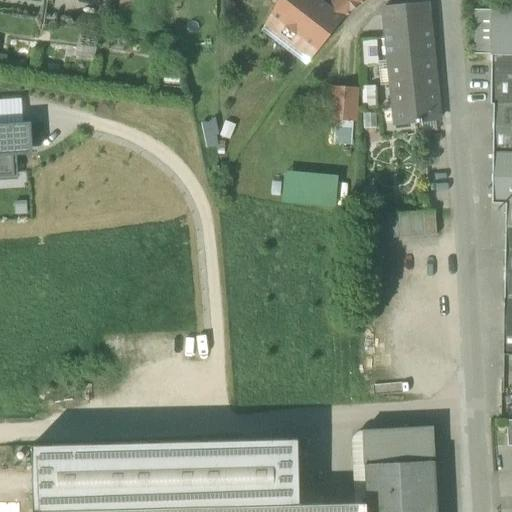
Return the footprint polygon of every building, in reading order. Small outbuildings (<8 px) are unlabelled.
[(316,51),(317,52),(343,19),(328,8),(317,0),(277,0),(270,16),(316,51)] [(343,19),(361,5),(357,0),(337,0),(328,8),(343,19)] [(383,9),(389,61),(432,58),(427,4),(383,9)] [(491,54),(511,54),(511,10),(474,10),(474,55),(491,55),(491,54)] [(305,63),(316,51),(270,16),(262,31),(305,63)] [(363,41),(365,66),(378,65),(376,40),(363,41)] [(97,48),(77,45),(75,60),(94,63),(97,48)] [(492,202),(511,202),(511,54),(491,54),(491,55),(490,104),(493,104),(492,202)] [(393,106),(395,126),(439,121),(432,58),(389,61),(393,106)] [(329,120),(355,122),(357,89),(332,87),(329,120)] [(364,109),(376,109),(376,87),(363,87),(364,109)] [(0,125),(24,124),(23,99),(0,100),(0,125)] [(218,147),(213,120),(200,122),(206,149),(218,147)] [(0,125),(0,178),(15,178),(14,156),(33,155),(31,123),(24,124),(0,125)] [(339,177),(284,171),(280,202),(335,208),(339,177)] [(504,250),(504,299),(511,298),(511,202),(492,202),(491,216),(491,250),(504,250)] [(422,213),(424,237),(436,236),(434,212),(422,213)] [(375,217),(376,240),(424,237),(422,213),(375,217)] [(511,355),(511,298),(504,299),(503,355),(511,355)] [(362,432),(364,466),(434,462),(432,428),(362,432)] [(364,466),(362,432),(357,432),(350,441),(354,504),(367,504),(364,466)] [(31,446),(33,511),(37,511),(299,506),(298,440),(31,446)] [(436,511),(434,462),(364,466),(367,504),(367,511),(436,511)]
